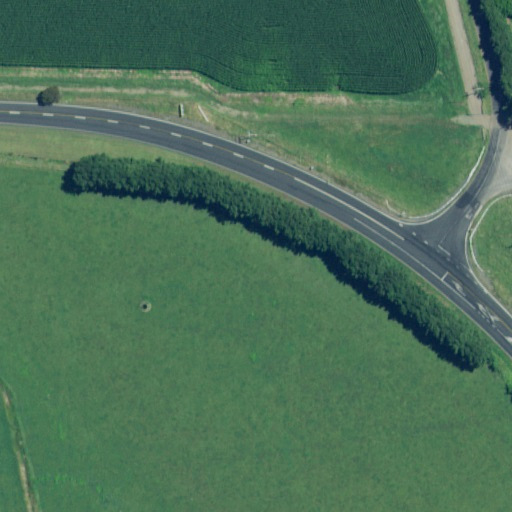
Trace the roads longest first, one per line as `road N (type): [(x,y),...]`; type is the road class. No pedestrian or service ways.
road 1 (tertiary): [(0,114),(79,120),(220,153),(367,225),(423,262)]
road 2 (unclassified): [(477,0),(499,94),(499,149),(481,190),(423,262)]
